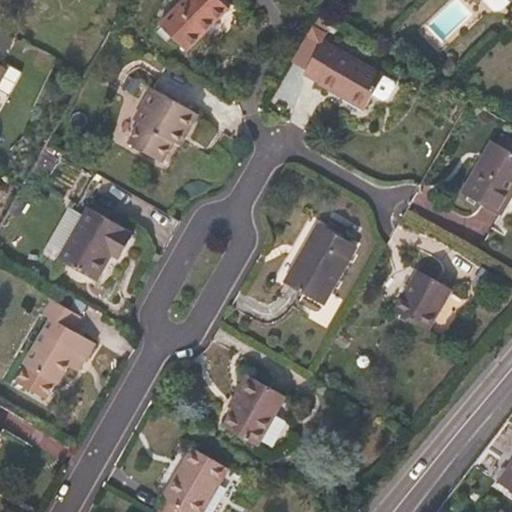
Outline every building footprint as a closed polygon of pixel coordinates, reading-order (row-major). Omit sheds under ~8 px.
[(229,8),(221,0),(183,0),(160,25),(187,51),(208,30),(229,8)] [(324,29),(329,21),(318,14),(313,23),(324,29)] [(318,83),(337,94),(365,110),(384,75),(324,40),(320,46),(306,38),(293,60),(308,68),(305,74),(319,82),(318,83)] [(162,162),(174,142),(181,146),(190,130),(199,114),(152,88),(135,119),(141,123),(129,143),(162,162)] [(511,139),(502,134),(497,143),(492,140),(462,193),(480,204),(499,215),(511,195),(511,139)] [(55,150),(48,146),(45,150),(33,171),(47,180),(59,158),(53,154),(55,150)] [(132,234),(127,231),(128,229),(89,207),(59,259),(97,281),(104,268),(112,255),(117,259),(132,234)] [(324,305),(358,247),(318,223),(284,283),(304,294),(324,305)] [(428,330),(452,289),(418,270),(407,290),(395,311),(428,330)] [(59,385),(69,366),(70,367),(75,369),(80,372),(96,343),(73,330),(88,305),(58,288),(44,314),(50,318),(24,364),(31,368),(25,378),(44,389),(50,379),(59,385)] [(248,375),(237,393),(229,407),(234,410),(224,427),(258,446),(286,396),(248,375)] [(203,511),(229,468),(192,447),(178,472),(163,497),(168,499),(160,511),(203,511)] [(511,463),(499,483),(511,491),(511,463)]
